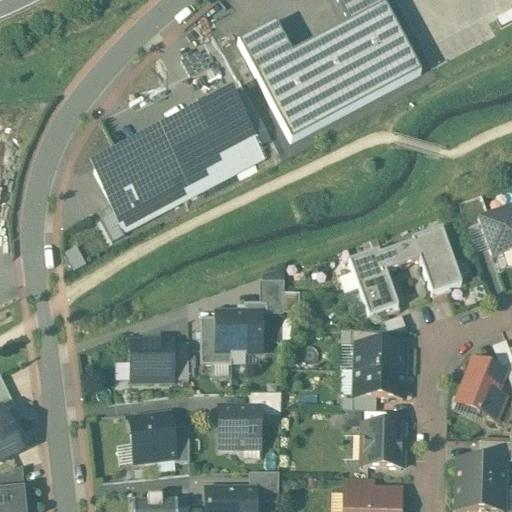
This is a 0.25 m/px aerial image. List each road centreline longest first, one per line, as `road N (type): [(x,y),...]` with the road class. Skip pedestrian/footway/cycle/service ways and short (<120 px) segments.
road 1 (residential): [(67,511),(35,260),(49,147),(133,38),(176,0)]
road 2 (residential): [(511,311),(457,338),(445,355),(433,402),(429,511)]
